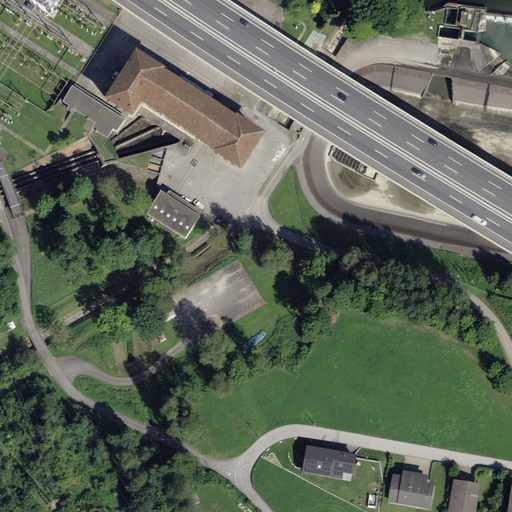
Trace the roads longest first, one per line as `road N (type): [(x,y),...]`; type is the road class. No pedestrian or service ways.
road 1 (motorway): [(141,0),(511,233)]
road 2 (unclassified): [(0,207),(28,322),(57,374),(86,399),(243,474)]
road 3 (motorway): [(511,201),(185,0)]
road 4 (unclassified): [(243,474),(258,446),(286,431),(511,468)]
road 5 (track): [(49,364),(128,383),(228,298)]
